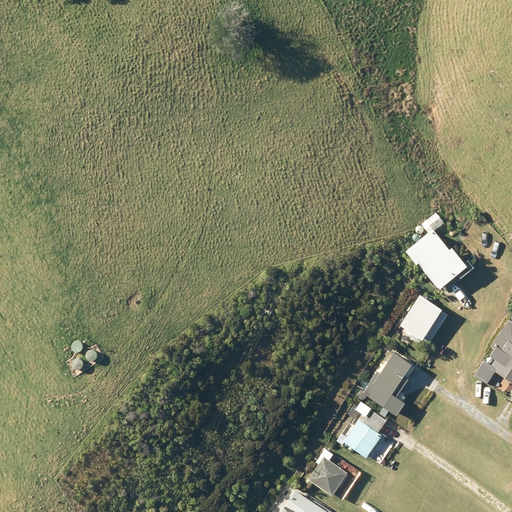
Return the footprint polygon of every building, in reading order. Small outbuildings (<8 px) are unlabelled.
[(453,249),(436,228),(407,251),(419,265),(421,263),(442,289),(470,266),(455,248),(453,249)] [(421,293),(402,323),(423,337),(442,307),(421,293)] [(511,332),(491,365),(511,378),(511,377),(511,332)] [(377,371),(363,392),(397,414),(405,401),(392,392),(412,362),(394,350),(379,373),(377,371)] [(481,363),(474,374),(483,381),(491,369),(481,363)] [(355,408),(362,412),(343,441),(367,456),(382,433),(378,431),(386,418),(370,408),(371,407),(361,400),(355,408)] [(317,459),(320,461),(309,478),(332,494),(339,484),(340,485),(347,474),(346,473),(348,470),(329,458),(333,453),(325,448),(317,459)] [(321,511),(298,497),(301,493),(294,488),(282,508),(287,511),(286,511),(321,511)]
